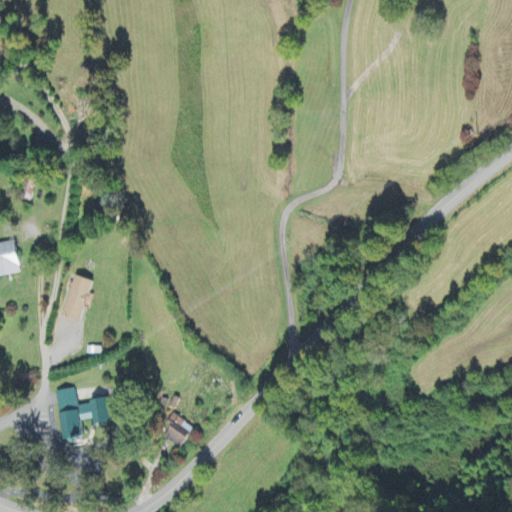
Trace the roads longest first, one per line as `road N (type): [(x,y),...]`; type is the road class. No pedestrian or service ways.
road 1 (residential): [(19,511),(149,509),(448,199),(511,151)]
road 2 (residential): [(0,426),(45,391),(40,334),(56,280),(70,150),(0,20)]
road 3 (residential): [(297,358),(281,226),(287,208),(337,174),(350,0)]
